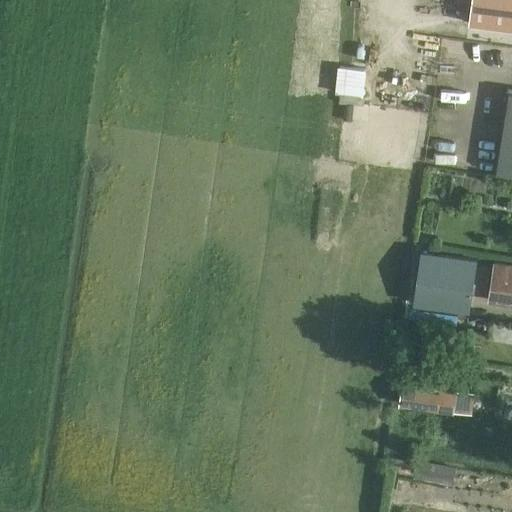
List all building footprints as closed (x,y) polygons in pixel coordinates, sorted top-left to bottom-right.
[(511,0),(471,0),(468,24),(511,29),(511,0)] [(511,92),(507,92),(495,175),(511,177),(511,92)] [(419,250),(413,293),(411,303),(458,310),(469,312),(472,294),(479,296),(489,297),(488,303),(511,306),(511,267),(494,265),(493,271),(476,268),(477,258),(466,257),(419,250)] [(471,394),(403,384),(400,404),(468,414),(471,394)] [(412,474),(415,461),(392,457),(390,469),(412,474)] [(468,469),(417,460),(414,478),(452,485),(453,482),(466,484),(468,469)]
